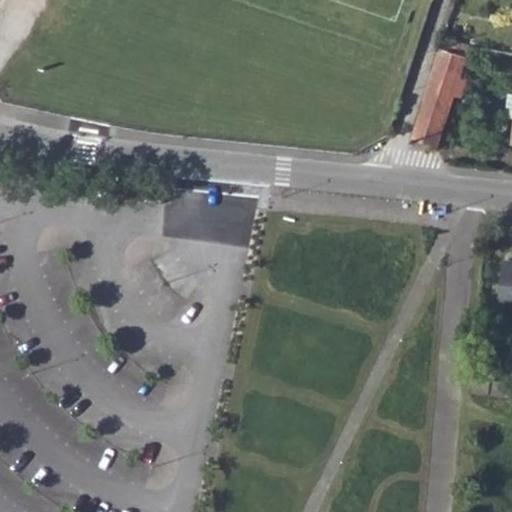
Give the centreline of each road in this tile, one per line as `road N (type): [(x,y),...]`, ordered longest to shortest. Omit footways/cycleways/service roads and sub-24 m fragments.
road 1 (residential): [(388,182),(110,156),(0,133)]
road 2 (residential): [(388,182),(444,0)]
road 3 (residential): [(511,198),(388,182)]
